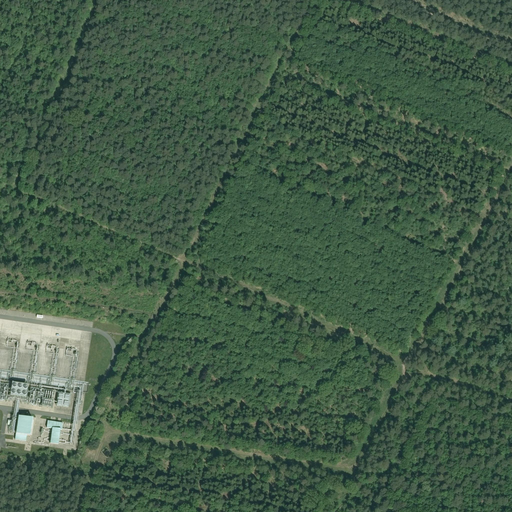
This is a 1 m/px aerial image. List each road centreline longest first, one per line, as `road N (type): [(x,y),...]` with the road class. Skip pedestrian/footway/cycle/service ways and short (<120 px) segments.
road 1 (track): [(312,0),(113,401),(79,511)]
road 2 (track): [(0,181),(401,365)]
road 3 (track): [(105,429),(356,470),(404,378),(429,371),(414,355),(401,365)]
road 4 (track): [(414,355),(511,173)]
